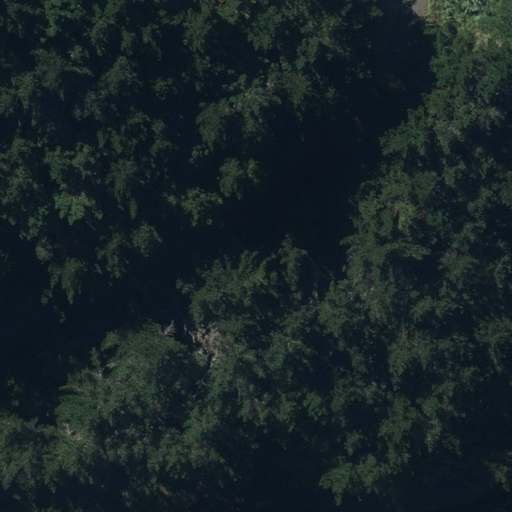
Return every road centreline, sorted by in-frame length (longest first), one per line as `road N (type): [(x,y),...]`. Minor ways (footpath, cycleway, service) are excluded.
road 1 (track): [(383,0),(344,125),(0,325)]
road 2 (track): [(0,486),(394,492),(511,461)]
